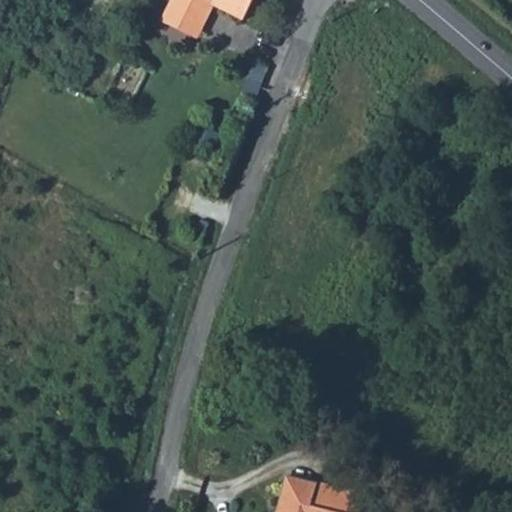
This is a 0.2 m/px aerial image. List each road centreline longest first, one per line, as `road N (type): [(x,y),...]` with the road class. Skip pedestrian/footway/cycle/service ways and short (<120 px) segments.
road 1 (residential): [(317,0),(219,267),(154,511)]
road 2 (secondary): [(511,76),(419,0)]
